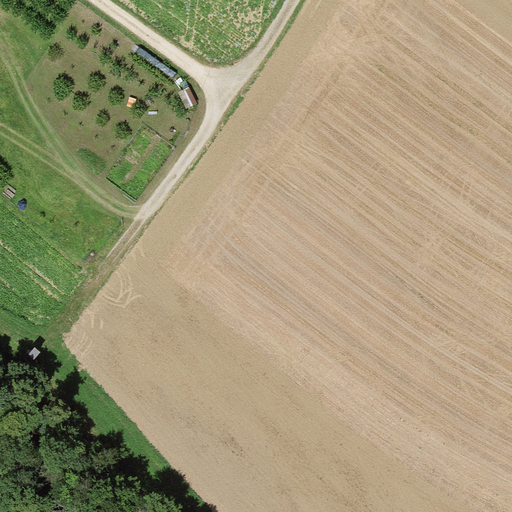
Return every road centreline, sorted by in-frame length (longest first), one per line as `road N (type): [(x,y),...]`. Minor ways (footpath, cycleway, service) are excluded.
road 1 (track): [(10,389),(206,130),(222,89),(247,67),(289,0)]
road 2 (track): [(96,0),(222,89)]
